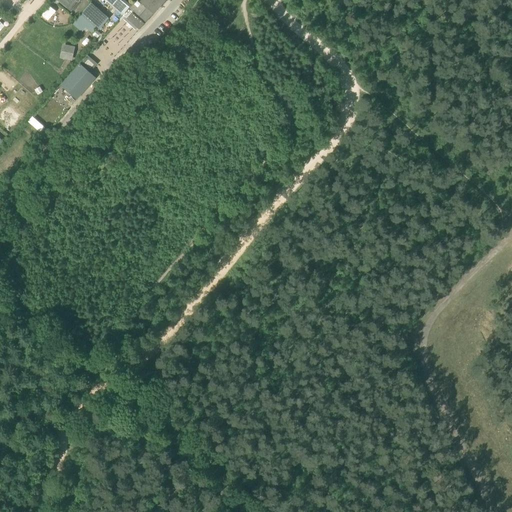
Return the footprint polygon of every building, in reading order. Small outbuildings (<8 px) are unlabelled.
[(71,11),(79,0),(57,0),(71,11)] [(124,15),(130,8),(130,7),(121,0),(105,0),(123,15),(124,14),(124,15)] [(140,29),(165,0),(142,0),(141,1),(139,0),(136,0),(130,7),(130,8),(124,15),(140,29)] [(109,18),(106,16),(91,3),(80,15),(98,30),(109,18)] [(49,4),(40,13),(48,20),(56,11),(49,4)] [(116,23),(121,17),(112,10),(107,15),(116,23)] [(97,31),(93,35),(97,39),(101,35),(97,31)] [(71,59),(74,45),(62,43),(59,57),(71,59)] [(90,73),(98,64),(88,55),(61,84),(77,99),(96,78),(90,73)] [(23,95),(14,105),(19,109),(16,113),(22,119),(35,105),(23,95)] [(7,113),(0,121),(0,124),(3,127),(0,130),(0,131),(6,137),(19,123),(7,113)] [(32,115),(28,121),(40,132),(45,126),(32,115)]
